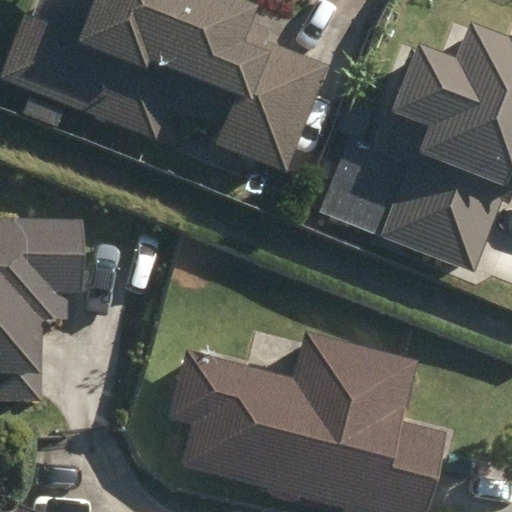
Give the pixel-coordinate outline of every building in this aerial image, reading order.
[(25,14),(2,74),(153,133),(164,104),(221,126),(213,145),(283,171),(324,68),(267,45),(264,52),(236,41),(249,8),(229,0),(92,0),(78,34),(25,14)] [(381,241),(472,275),(510,175),(511,175),(511,46),(467,30),(453,68),(409,52),(370,156),(408,170),(381,241)] [(0,226),(0,370),(31,371),(31,317),(59,317),(59,290),(71,290),(71,227),(0,226)] [(193,421),(182,465),(365,511),(420,511),(440,437),(395,424),(411,364),(304,336),(291,381),(185,354),(169,415),(193,421)] [(37,511),(15,501),(10,511),(37,511)]
